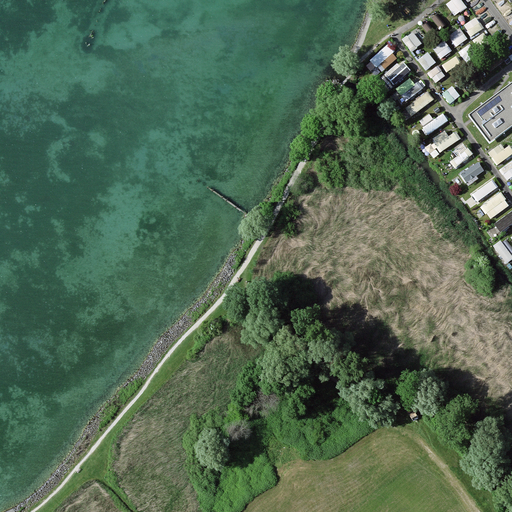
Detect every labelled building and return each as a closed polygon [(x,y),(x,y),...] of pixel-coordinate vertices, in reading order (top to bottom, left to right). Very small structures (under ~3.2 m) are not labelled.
[(448,0),(447,1),(455,14),(468,6),(464,0),(448,0)] [(412,50),(422,42),(413,29),(403,37),(412,50)] [(487,32),(442,61),(450,74),(495,45),(487,32)] [(441,57),(453,49),(445,38),(434,46),(441,57)] [(380,70),(398,57),(388,43),(370,56),(380,70)] [(418,58),(427,69),(437,61),(428,49),(418,58)] [(390,87),(411,70),(402,58),(380,76),(390,87)] [(436,81),(446,74),(438,63),(428,70),(436,81)] [(423,87),(411,74),(396,88),(407,101),(423,87)] [(511,83),(469,116),(490,144),(511,127),(511,83)] [(443,91),(450,102),(461,94),(454,84),(443,91)] [(412,115),(435,98),(429,89),(406,106),(412,115)] [(444,110),(423,125),(429,133),(450,119),(444,110)] [(456,129),(448,134),(445,129),(433,137),(442,150),(462,137),(456,129)] [(511,146),(508,140),(489,151),(497,164),(511,154),(511,146)] [(458,154),(451,159),(456,166),(474,154),(465,141),(454,148),(458,154)] [(511,159),(500,167),(507,179),(511,175),(511,159)] [(479,160),(460,171),(465,180),(485,170),(479,160)] [(479,201),(500,186),(493,177),(473,192),(479,201)] [(481,203),(489,217),(511,204),(503,190),(481,203)] [(511,209),(493,221),(499,231),(511,222),(511,209)] [(493,244),(506,262),(511,257),(511,251),(502,238),(493,244)]
